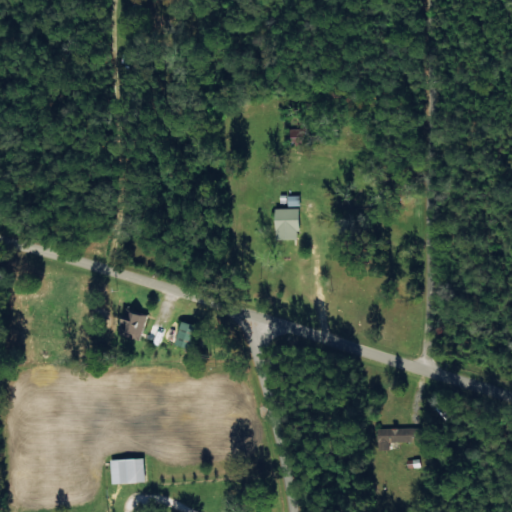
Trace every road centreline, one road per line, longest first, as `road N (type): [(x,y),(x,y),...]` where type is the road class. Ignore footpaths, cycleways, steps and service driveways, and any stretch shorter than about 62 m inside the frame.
road 1 (residential): [(511,398),(206,303),(0,254)]
road 2 (residential): [(425,371),(421,0)]
road 3 (residential): [(259,511),(257,319)]
